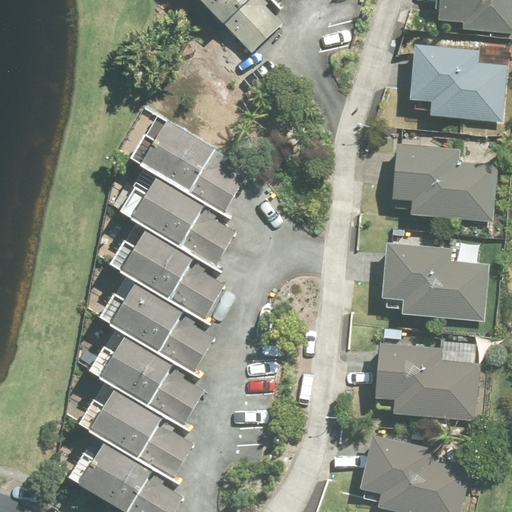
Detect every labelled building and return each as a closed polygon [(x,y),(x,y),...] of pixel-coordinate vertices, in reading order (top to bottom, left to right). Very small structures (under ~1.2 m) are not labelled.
[(213,0),(255,48),(286,20),(268,0),(213,0)] [(466,15),(465,21),(511,27),(511,0),(442,0),(441,12),(466,15)] [(420,37),(412,91),(437,95),(435,109),(503,119),(511,61),(482,57),(484,45),(420,37)] [(247,175),(211,152),(218,141),(172,113),(145,155),(162,166),(224,204),(228,206),(247,175)] [(416,194),(415,209),(495,218),(501,162),(462,157),(464,144),(402,137),(396,191),(416,194)] [(217,215),(224,204),(162,166),(136,207),(153,218),(215,256),(220,260),(240,229),(217,215)] [(227,282),(207,269),(215,256),(153,218),(126,263),(141,272),(203,311),(208,314),(227,282)] [(456,244),(392,236),(386,290),(409,292),(408,308),(487,317),(494,260),(455,255),(456,244)] [(141,272),(114,315),(130,325),(193,364),(200,368),(219,336),(196,322),(203,311),(141,272)] [(398,325),(385,324),(384,332),(397,334),(398,325)] [(130,325),(104,368),(121,379),(182,417),(187,420),(207,388),(186,375),(193,364),(130,325)] [(399,393),(397,406),(478,416),(484,360),(444,355),(446,343),(384,335),(377,390),(399,393)] [(175,427),(182,417),(121,379),(94,422),(111,433),(171,471),(177,474),(198,442),(175,427)] [(383,487),(380,501),(424,511),(462,511),(474,465),(435,456),(437,444),(376,429),(368,461),(365,460),(360,482),(383,487)] [(165,480),(171,471),(111,433),(83,478),(138,511),(176,511),(188,494),(165,480)]
